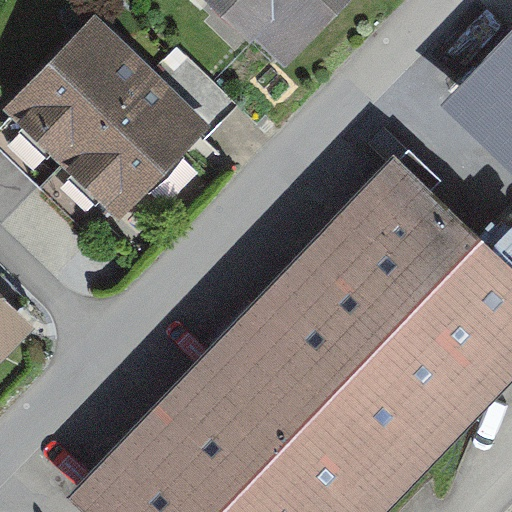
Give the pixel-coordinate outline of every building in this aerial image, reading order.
[(224,0),(285,58),(340,0),(224,0)] [(66,163),(147,81),(93,29),(13,111),(66,163)] [(511,50),(463,100),(511,147),(511,50)] [(119,214),(200,132),(147,81),(66,163),(119,214)] [(511,278),(395,169),(83,503),(93,511),(370,511),(511,360),(511,278)] [(0,352),(27,325),(0,298),(0,352)]
